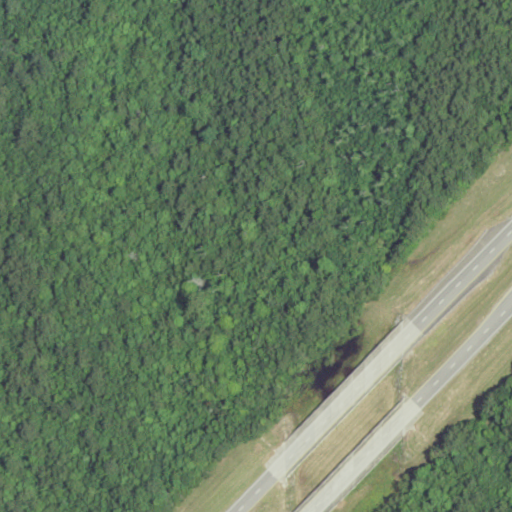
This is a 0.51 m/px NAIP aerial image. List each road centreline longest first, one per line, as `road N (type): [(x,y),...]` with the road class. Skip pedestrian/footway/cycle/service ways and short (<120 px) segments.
road 1 (trunk): [(410,335),(278,472)]
road 2 (trunk): [(511,230),(410,335)]
road 3 (trunk): [(412,409),(511,306)]
road 4 (trunk): [(312,511),(412,409)]
